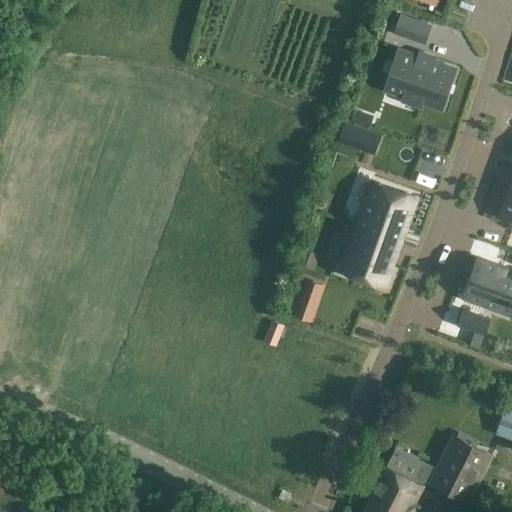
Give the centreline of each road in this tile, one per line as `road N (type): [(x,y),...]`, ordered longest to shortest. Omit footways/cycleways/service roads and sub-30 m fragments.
road 1 (residential): [(319,511),(443,204),(503,16)]
road 2 (tertiary): [(244,511),(0,401)]
